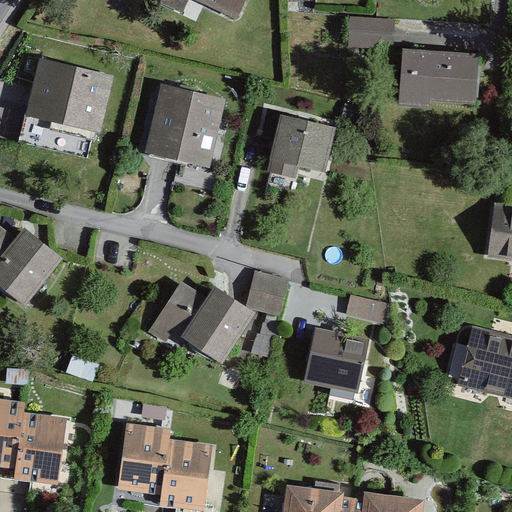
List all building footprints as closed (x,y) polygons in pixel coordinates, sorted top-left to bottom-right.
[(248,0),(196,0),(240,20),(248,0)] [(398,21),(351,18),(349,47),(396,50),(398,21)] [(476,56),(407,50),(403,93),(472,99),(476,56)] [(110,81),(42,65),(31,114),(99,129),(110,81)] [(225,106),(166,92),(152,152),(211,166),(225,106)] [(337,126),(284,113),(270,172),(297,179),(301,164),(327,170),(337,126)] [(489,258),(511,261),(511,209),(495,207),(489,258)] [(17,241),(0,227),(0,283),(27,305),(62,260),(25,231),(17,241)] [(290,284),(258,277),(251,309),(282,316),(290,284)] [(254,319),(212,291),(206,300),(186,287),(159,327),(220,369),(254,319)] [(388,307),(353,299),(349,317),(384,325),(388,307)] [(494,397),(510,337),(474,328),(460,389),(494,397)] [(370,343),(320,334),(310,385),(334,390),(360,396),(370,343)] [(511,337),(510,337),(494,397),(511,401),(511,337)] [(90,370),(73,363),(70,372),(87,379),(90,370)] [(0,466),(22,469),(29,413),(30,403),(0,398),(0,466)] [(74,419),(29,413),(22,469),(20,480),(65,486),(74,419)] [(162,497),(170,440),(171,430),(126,424),(117,491),(162,497)] [(205,511),(214,446),(170,440),(162,497),(160,508),(193,511),(205,511)] [(356,511),(358,500),(348,499),(349,494),(289,485),(284,511),(356,511)] [(425,511),(427,503),(366,495),(365,501),(358,500),(356,511),(425,511)]
